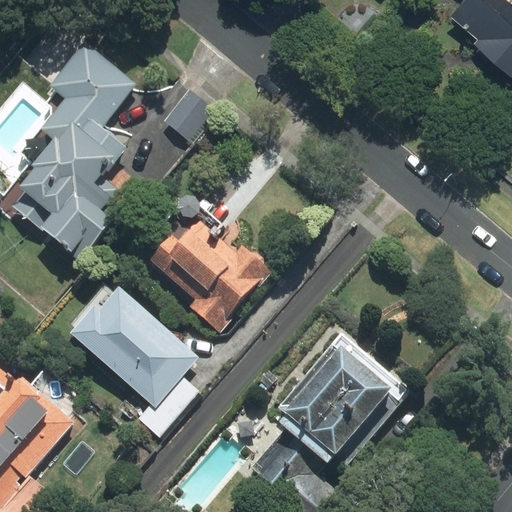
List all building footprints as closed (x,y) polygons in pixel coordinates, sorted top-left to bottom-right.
[(510,89),(511,86),(511,0),(462,0),(443,23),(471,47),(466,52),(510,89)] [(151,85),(102,44),(65,88),(80,100),(52,132),(68,145),(50,166),(54,169),(20,209),(91,268),(137,213),(108,188),(140,149),(115,128),(151,85)] [(199,92),(170,124),(197,146),(225,114),(199,92)] [(199,309),(228,335),(283,272),(256,248),(249,256),(226,236),(233,228),(199,199),(172,230),(182,240),(163,261),(207,299),(199,309)] [(213,357),(134,288),(86,342),(159,406),(144,423),(164,441),(209,391),(195,378),(213,357)] [(420,393),(354,335),(287,410),(299,421),(257,469),(289,497),(281,507),(287,511),(346,511),(363,493),(345,477),(420,393)] [(10,363),(0,374),(0,510),(79,423),(10,363)] [(98,458),(84,446),(66,467),(79,479),(98,458)] [(10,511),(62,511),(68,505),(39,480),(10,511)]
